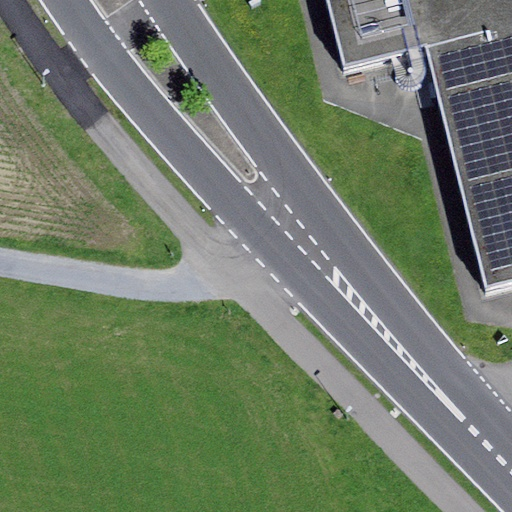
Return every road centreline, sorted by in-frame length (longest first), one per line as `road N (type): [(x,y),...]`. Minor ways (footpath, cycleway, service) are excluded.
road 1 (primary): [(511,468),(296,230),(120,0)]
road 2 (track): [(0,259),(176,288),(234,277)]
